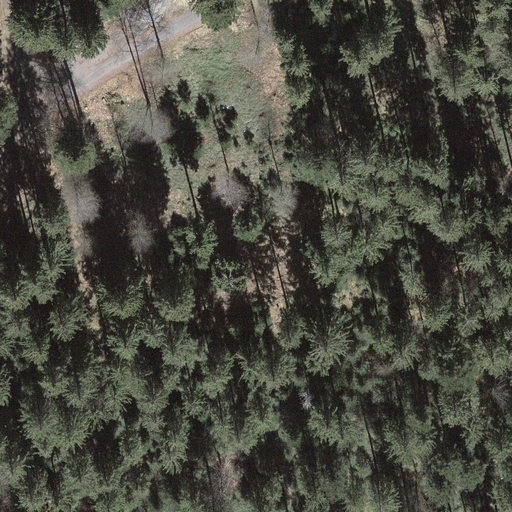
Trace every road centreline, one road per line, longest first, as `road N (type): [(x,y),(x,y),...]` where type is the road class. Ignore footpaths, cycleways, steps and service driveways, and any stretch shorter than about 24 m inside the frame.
road 1 (track): [(224,0),(79,79),(0,151)]
road 2 (track): [(9,0),(41,90),(30,119),(2,148)]
